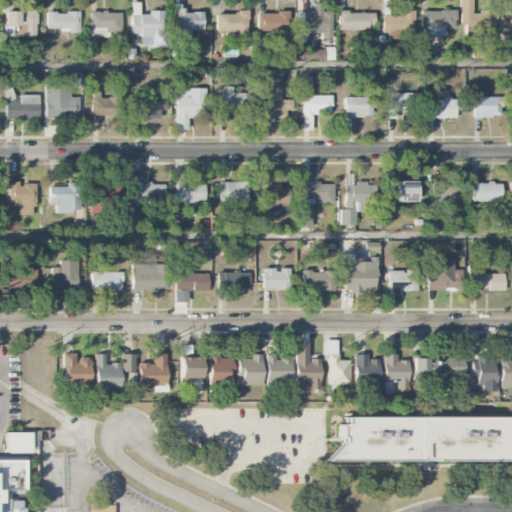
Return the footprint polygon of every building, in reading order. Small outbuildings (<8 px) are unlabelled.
[(497,35),(496,11),(471,11),(471,2),(469,2),(469,3),(460,3),(460,25),(465,24),(465,36),(497,35)] [(202,30),(202,12),(181,12),(182,4),(173,4),(173,39),(189,40),(189,30),(202,30)] [(501,48),(511,48),(511,8),(502,8),(501,48)] [(4,11),(3,26),(16,26),(16,37),(36,38),(37,12),(4,11)] [(130,34),(139,34),(139,47),(163,47),(163,11),(147,11),(147,15),(130,14),(130,34)] [(331,11),(302,12),(302,33),(321,33),(321,39),(331,39),(331,11)] [(387,39),(412,39),(413,11),(400,11),(400,15),(381,15),(381,33),(387,33),(387,39)] [(421,11),(421,36),(444,36),(443,29),(455,29),(455,11),(421,11)] [(46,12),(45,30),(79,31),(79,12),(46,12)] [(120,33),(120,12),(88,12),(88,38),(107,37),(107,33),(120,33)] [(215,13),(215,33),(247,32),(247,12),(215,13)] [(289,12),(256,13),(256,32),(289,32),(289,12)] [(338,29),(374,30),(374,12),(338,12),(338,29)] [(331,95),(311,96),(311,77),(301,77),(302,130),(311,130),(311,114),(331,113),(331,95)] [(124,85),(111,85),(110,98),(99,98),(99,92),(91,92),(91,117),(123,117),(124,85)] [(45,119),(79,118),(78,97),(70,97),(69,86),(44,86),(45,119)] [(227,113),(246,112),(245,93),(232,93),(231,87),(218,87),(219,119),(227,119),(227,113)] [(292,100),(281,100),(280,87),(257,88),(258,118),(285,118),(285,110),(293,110),(292,100)] [(174,89),(175,130),(186,130),(186,118),(204,117),(204,89),(174,89)] [(362,97),(343,97),(344,117),(373,117),(372,91),(362,91),(362,97)] [(395,119),(395,112),(415,111),(414,93),(385,93),(386,119),(395,119)] [(38,120),(38,96),(4,96),(4,119),(38,120)] [(500,97),(471,97),(472,118),(501,117),(500,97)] [(454,118),(454,98),(425,99),(426,119),(454,118)] [(158,119),(159,110),(166,111),(166,100),(131,99),(131,118),(158,119)] [(315,204),(333,204),(332,183),(310,183),(310,171),(301,171),(302,204),(315,204)] [(287,186),(270,186),(269,172),(255,173),(256,215),(288,214),(287,186)] [(186,208),(202,209),(203,184),(184,184),(184,174),(174,174),(174,202),(186,203),(186,208)] [(415,201),(415,181),(393,182),(393,202),(415,201)] [(34,215),(33,184),(17,184),(17,182),(3,183),(3,195),(8,195),(8,207),(17,207),(18,215),(34,215)] [(218,182),(218,202),(246,202),(246,182),(218,182)] [(54,212),(80,212),(79,183),(65,183),(65,187),(48,187),(48,204),(54,203),(54,212)] [(133,204),(164,203),(163,183),(132,184),(133,204)] [(344,183),(343,210),(339,210),(338,225),(355,225),(355,212),(363,213),(363,202),(374,203),(374,184),(344,183)] [(459,204),(458,183),(430,184),(431,205),(459,204)] [(470,183),(471,202),(501,201),(501,183),(470,183)] [(120,186),(93,184),(92,201),(119,202),(120,186)] [(311,228),(311,209),(296,210),(297,228),(311,228)] [(343,266),(342,291),(375,292),(376,256),(338,255),(338,266),(343,266)] [(425,289),(461,290),(462,270),(452,270),(452,259),(425,258),(425,289)] [(77,260),(59,260),(59,268),(51,267),(50,289),(76,290),(77,260)] [(166,290),(165,264),(130,265),(131,290),(166,290)] [(186,273),(186,266),(173,266),(173,290),(207,290),(208,274),(186,273)] [(36,268),(3,270),(4,289),(37,287),(36,268)] [(289,290),(289,269),(261,269),(261,289),(289,290)] [(387,290),(416,289),(415,269),(405,269),(405,271),(387,271),(387,290)] [(333,289),(333,271),(301,271),(300,289),(333,289)] [(121,272),(90,272),(90,291),(121,291),(121,272)] [(216,272),(216,289),(246,290),(247,272),(216,272)] [(503,291),(503,274),(468,274),(469,291),(503,291)] [(295,393),(309,393),(309,390),(319,390),(319,359),(308,359),(307,343),(294,343),(295,393)] [(163,353),(151,354),(151,363),(136,364),(137,392),(150,391),(150,386),(164,385),(163,353)] [(88,358),(75,358),(75,354),(63,354),(63,392),(85,392),(85,384),(88,384),(88,358)] [(103,354),(94,354),(95,391),(119,391),(118,363),(104,364),(103,354)] [(120,372),(133,372),(133,354),(119,354),(120,372)] [(206,386),(227,386),(227,378),(232,377),(231,358),(217,359),(217,354),(206,355),(206,386)] [(290,355),(276,355),(265,354),(264,382),(290,383),(290,355)] [(378,390),(378,359),(366,360),(366,354),(352,355),(353,384),(367,384),(367,390),(378,390)] [(407,361),(396,361),(395,354),(382,355),(382,392),(407,391),(407,361)] [(236,377),(240,377),(240,385),(260,385),(261,355),(249,355),(249,359),(236,359),(236,377)] [(326,384),(348,385),(349,361),(338,360),(338,355),(327,355),(326,384)] [(411,356),(412,380),(436,379),(435,355),(411,356)] [(499,387),(511,387),(511,362),(508,362),(508,355),(499,355),(499,387)] [(198,357),(176,358),(177,378),(199,378),(198,357)] [(440,358),(440,375),(465,375),(465,357),(440,358)] [(476,385),(495,385),(494,361),(470,361),(470,377),(475,377),(476,385)] [(343,415),(511,414),(511,432),(511,434),(511,438),(511,452),(509,452),(510,459),(322,460),(340,441),(340,436),(338,436),(338,423),(343,423),(343,415)] [(5,447),(5,430),(31,430),(31,447),(5,447)] [(0,511),(0,454),(28,455),(28,493),(10,493),(9,511),(0,511)] [(23,511),(23,501),(11,501),(10,511),(23,511)]
